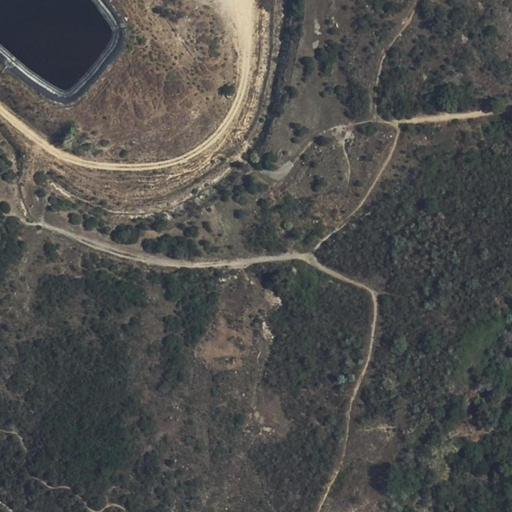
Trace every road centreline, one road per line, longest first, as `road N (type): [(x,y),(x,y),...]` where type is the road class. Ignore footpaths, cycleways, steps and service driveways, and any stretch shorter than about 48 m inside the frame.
road 1 (track): [(43,154),(31,169),(30,204),(47,224),(88,243),(175,266),(281,258)]
road 2 (track): [(511,103),(349,121),(323,131),(270,174),(250,167),(224,137)]
